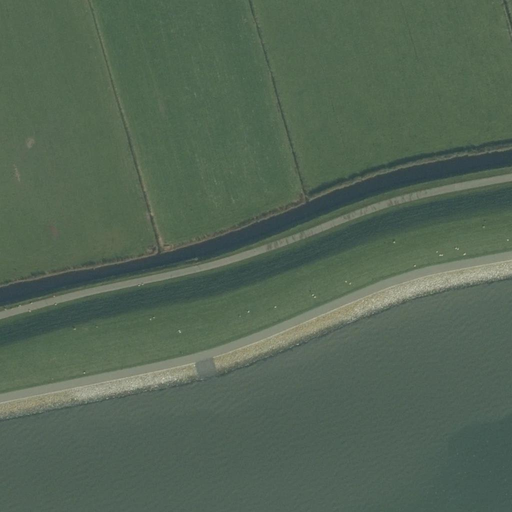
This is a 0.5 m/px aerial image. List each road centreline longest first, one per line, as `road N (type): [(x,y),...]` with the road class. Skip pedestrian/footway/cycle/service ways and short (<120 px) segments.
road 1 (unclassified): [(0,406),(220,360),(399,290),(511,265)]
road 2 (unclassified): [(0,320),(249,258),(430,195),(511,181)]
